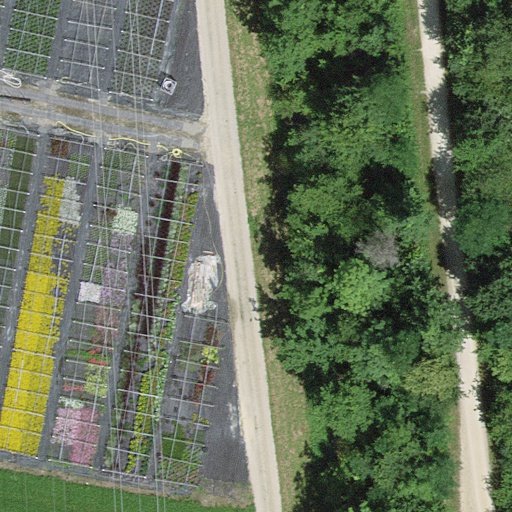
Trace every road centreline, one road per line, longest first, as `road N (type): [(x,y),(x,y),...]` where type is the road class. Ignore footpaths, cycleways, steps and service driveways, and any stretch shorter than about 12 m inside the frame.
road 1 (track): [(205,0),(270,511)]
road 2 (track): [(424,0),(487,511)]
